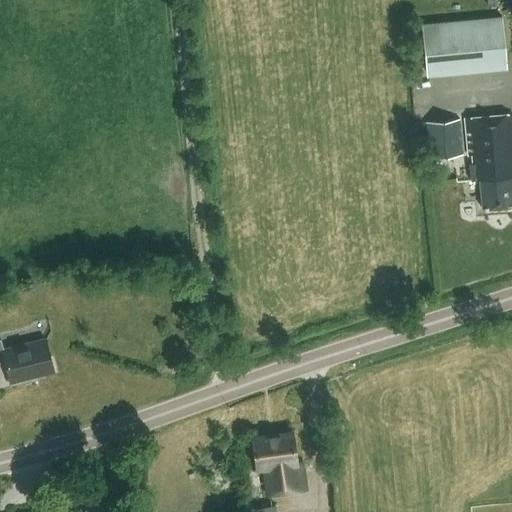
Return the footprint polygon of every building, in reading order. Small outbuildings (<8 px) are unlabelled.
[(421,22),(425,70),(505,62),(501,14),(421,22)] [(465,119),(469,155),(472,155),(473,163),(469,163),(471,179),(480,179),(482,206),(511,203),(511,199),(510,177),(511,176),(511,121),(511,115),(465,119)] [(464,154),(461,118),(426,121),(430,157),(464,154)] [(54,370),(46,339),(4,349),(2,338),(0,338),(0,361),(6,360),(10,380),(54,370)] [(267,494),(304,489),(301,464),(297,465),(292,431),(252,437),(257,468),(263,467),(267,494)]
